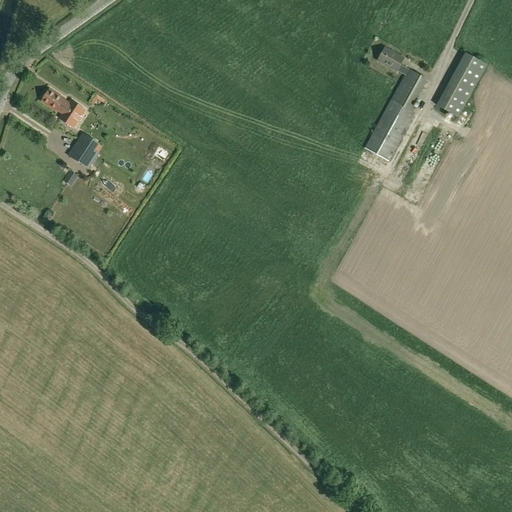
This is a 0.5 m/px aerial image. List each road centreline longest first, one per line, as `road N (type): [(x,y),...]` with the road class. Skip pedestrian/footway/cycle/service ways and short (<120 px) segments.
road 1 (unclassified): [(0,205),(80,255),(356,511)]
road 2 (tertiary): [(0,98),(29,56),(107,0)]
